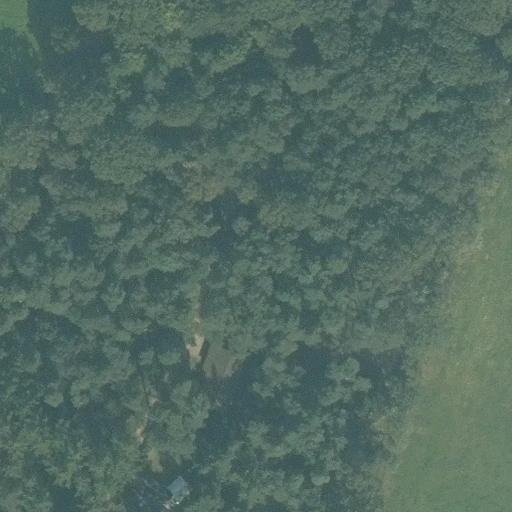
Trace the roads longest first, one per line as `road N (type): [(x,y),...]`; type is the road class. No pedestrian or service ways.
road 1 (track): [(340,511),(417,285)]
road 2 (track): [(417,285),(482,125),(511,94)]
road 3 (unclassified): [(212,198),(53,126)]
road 4 (unclassified): [(53,126),(123,0)]
